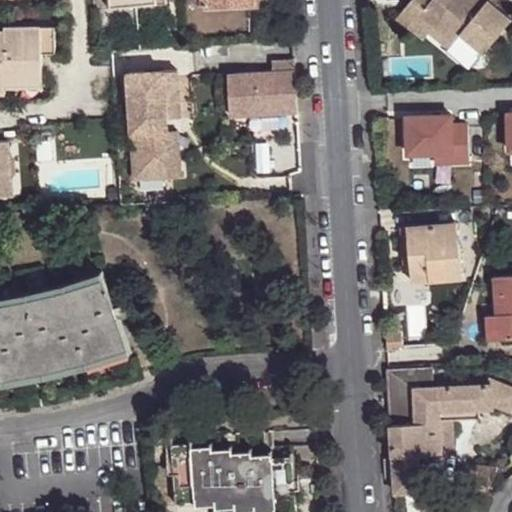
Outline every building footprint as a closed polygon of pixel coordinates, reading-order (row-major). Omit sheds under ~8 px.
[(112,0),(113,7),(114,8),(171,2),(170,0),(112,0)] [(461,34),(470,41),(483,51),(510,17),(495,5),(488,0),(483,0),(482,1),(480,0),(407,0),(394,17),(406,27),(413,17),(417,12),(455,42),(461,34)] [(256,8),(256,4),(202,7),(203,12),(256,8)] [(455,59),(470,41),(461,34),(455,42),(417,12),(413,17),(427,28),(422,33),(455,59)] [(46,50),(60,49),(58,23),(9,25),(10,28),(10,35),(11,79),(48,79),(46,50)] [(0,35),(0,89),(11,89),(11,86),(11,79),(10,35),(0,35)] [(297,55),(297,45),(284,45),(284,55),(297,55)] [(298,66),(297,55),(284,55),(278,55),(278,66),(289,66),(298,66)] [(160,117),(169,116),(181,115),(178,70),(129,74),(137,179),(171,176),(167,129),(160,130),(160,117)] [(299,98),(298,72),(288,72),(255,74),(257,114),(300,111),(299,98)] [(257,114),(255,74),(228,75),(230,115),(257,114)] [(452,112),(408,114),(409,150),(435,149),(453,148),(454,158),(469,157),(468,121),(452,121),(452,112)] [(171,129),(169,116),(160,117),(160,130),(167,129),(171,129)] [(171,129),(167,129),(171,176),(184,175),(181,128),(171,129)] [(0,196),(13,195),(9,139),(0,139),(0,196)] [(453,148),(435,149),(436,158),(454,158),(453,148)] [(477,215),(477,206),(461,205),(461,216),(477,215)] [(407,224),(410,260),(412,280),(462,275),(458,220),(407,224)] [(404,261),(410,260),(407,224),(400,225),(404,261)] [(70,281),(71,288),(108,275),(105,269),(70,281)] [(499,313),(501,339),(511,338),(511,274),(496,276),(499,313)] [(0,378),(8,377),(50,369),(92,359),(132,345),(108,275),(71,288),(34,298),(0,303),(0,378)] [(33,291),(34,298),(71,288),(70,281),(33,291)] [(0,296),(0,303),(34,298),(33,291),(0,296)] [(490,340),(501,339),(499,313),(488,314),(490,340)] [(387,330),(388,345),(403,345),(402,330),(387,330)] [(135,351),(132,345),(92,359),(93,364),(135,351)] [(93,364),(92,359),(50,369),(51,376),(93,364)] [(393,422),(417,421),(419,452),(435,451),(434,442),(431,384),(429,363),(389,366),(393,422)] [(51,376),(50,369),(8,377),(8,384),(51,376)] [(431,384),(434,442),(454,440),(452,416),(452,407),(479,406),(494,405),(493,401),(511,407),(511,406),(511,383),(489,375),(487,381),(431,384)] [(452,407),(452,416),(480,414),(479,406),(452,407)] [(417,421),(393,422),(397,492),(422,490),(419,452),(417,421)] [(434,442),(435,451),(454,450),(454,440),(434,442)] [(178,504),(199,502),(194,447),(194,443),(174,445),(177,474),(178,504)] [(194,447),(199,502),(198,507),(218,505),(219,509),(238,508),(238,511),(258,510),(258,511),(278,511),(280,511),(279,511),(299,511),(297,490),(296,456),(275,458),(276,454),(256,455),(256,451),(236,453),(236,448),(216,450),(215,446),(194,447)] [(467,466),(463,490),(486,494),(495,471),(467,466)]
